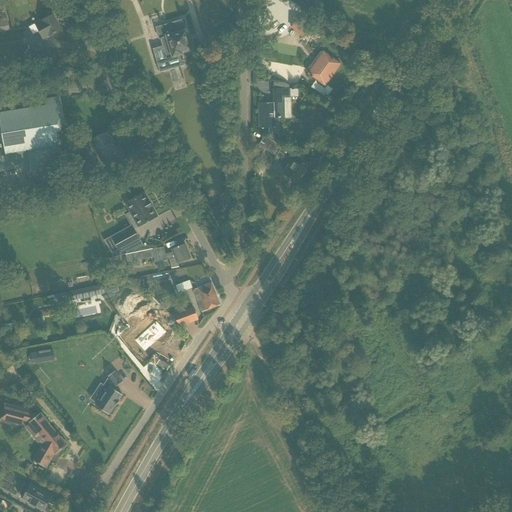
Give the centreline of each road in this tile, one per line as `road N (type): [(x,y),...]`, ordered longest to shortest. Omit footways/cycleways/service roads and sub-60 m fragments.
road 1 (unclassified): [(221,281),(76,0)]
road 2 (unclassified): [(221,281),(244,252),(242,0)]
road 3 (secondary): [(302,226),(452,0)]
road 4 (unclassified): [(93,511),(178,367),(231,296)]
road 5 (track): [(349,511),(252,334)]
road 6 (secondary): [(121,511),(196,387)]
